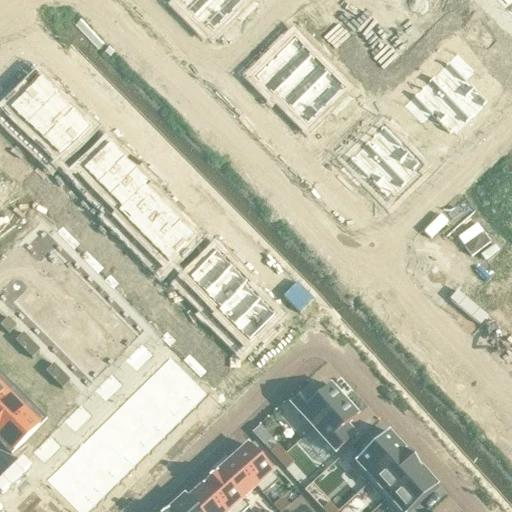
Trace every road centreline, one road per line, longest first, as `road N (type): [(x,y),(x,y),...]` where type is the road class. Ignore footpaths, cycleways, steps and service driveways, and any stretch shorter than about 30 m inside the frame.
road 1 (residential): [(0,80),(37,44),(320,333)]
road 2 (residential): [(145,0),(385,243)]
road 3 (residential): [(135,511),(320,333)]
road 4 (residential): [(320,333),(479,511)]
road 5 (residential): [(385,243),(511,379)]
road 6 (residential): [(385,243),(511,116)]
